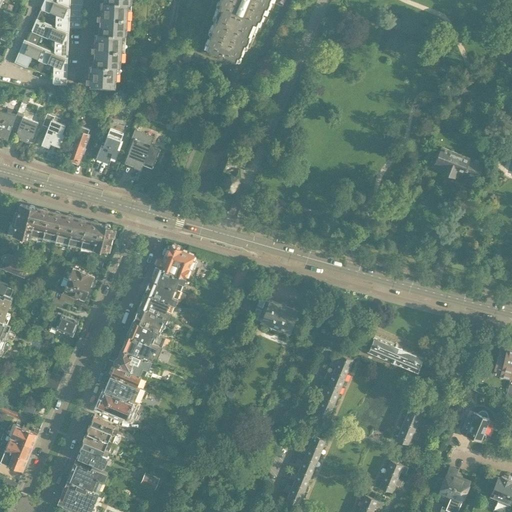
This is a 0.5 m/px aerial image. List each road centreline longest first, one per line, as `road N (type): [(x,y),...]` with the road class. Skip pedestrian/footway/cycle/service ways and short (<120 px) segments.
road 1 (tertiary): [(511,312),(226,235)]
road 2 (residential): [(100,317),(21,506)]
road 3 (residential): [(41,511),(119,324)]
road 4 (residential): [(226,235),(286,90)]
road 5 (tertiary): [(144,212),(6,173)]
